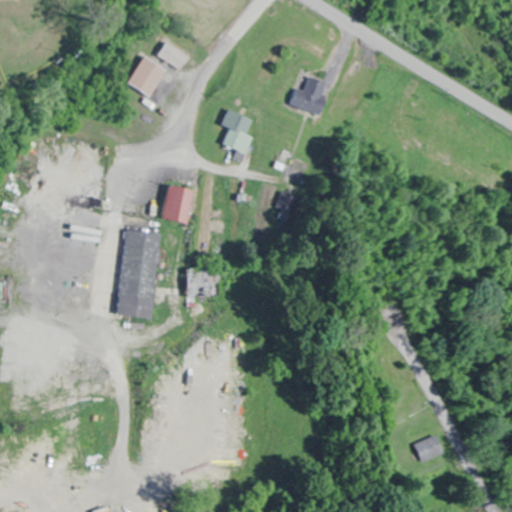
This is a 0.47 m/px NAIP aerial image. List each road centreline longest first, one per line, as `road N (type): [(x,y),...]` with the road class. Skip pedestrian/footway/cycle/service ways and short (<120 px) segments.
road 1 (residential): [(511,123),(308,0)]
road 2 (residential): [(400,339),(494,511)]
